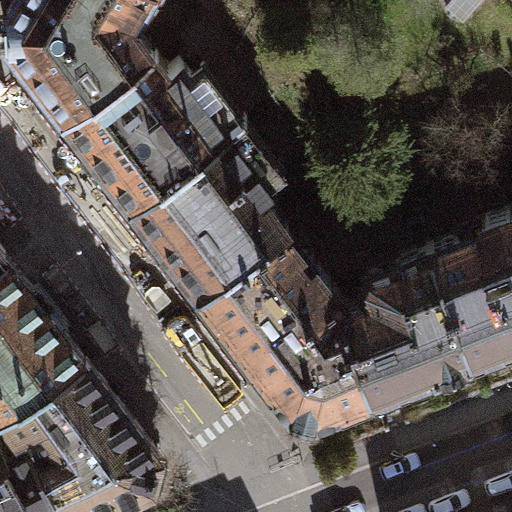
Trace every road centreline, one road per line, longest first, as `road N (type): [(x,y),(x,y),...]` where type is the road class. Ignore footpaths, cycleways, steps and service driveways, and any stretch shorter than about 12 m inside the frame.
road 1 (residential): [(288,511),(0,148)]
road 2 (residential): [(511,454),(358,511)]
